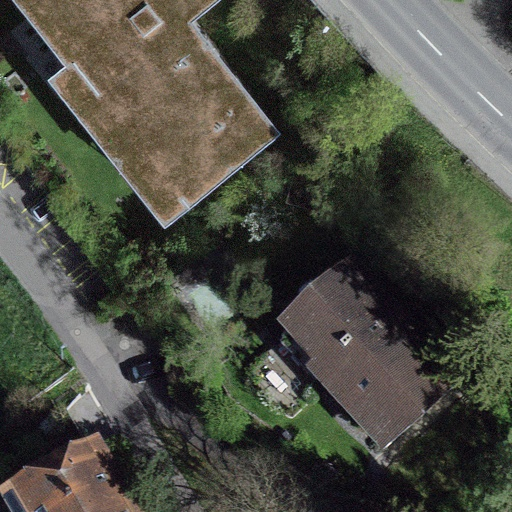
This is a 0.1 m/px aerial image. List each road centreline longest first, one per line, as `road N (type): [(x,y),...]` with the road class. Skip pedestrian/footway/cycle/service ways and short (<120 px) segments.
road 1 (residential): [(0,182),(187,511)]
road 2 (secondary): [(387,0),(511,127)]
